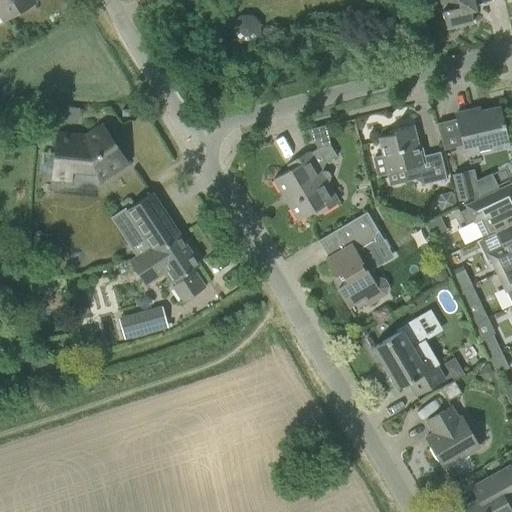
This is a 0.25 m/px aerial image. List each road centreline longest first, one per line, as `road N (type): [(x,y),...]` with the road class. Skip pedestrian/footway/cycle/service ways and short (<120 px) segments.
road 1 (residential): [(412,511),(189,137)]
road 2 (residential): [(189,137),(511,56)]
road 3 (track): [(0,431),(210,365),(285,297)]
road 4 (unclassified): [(189,137),(107,0)]
